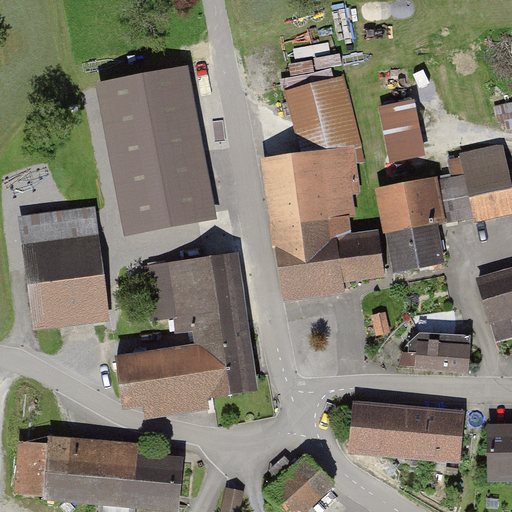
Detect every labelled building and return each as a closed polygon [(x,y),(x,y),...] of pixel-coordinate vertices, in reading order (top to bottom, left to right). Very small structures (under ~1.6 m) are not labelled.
[(190,69),(97,88),(127,241),(221,223),(190,69)] [(346,77),(290,92),(307,154),(354,149),(356,168),(372,163),(346,77)] [(423,99),(382,107),(394,166),(435,157),(423,99)] [(382,188),(399,278),(453,268),(445,227),(511,214),(511,162),(509,146),(463,155),(466,172),(382,188)] [(271,158),(288,304),(354,297),(352,283),(394,278),(388,231),(364,234),(356,168),(354,149),(307,154),(271,158)] [(102,208),(27,219),(44,334),(119,323),(102,208)] [(144,265),(152,326),(201,319),(258,311),(250,250),(144,265)] [(501,338),(511,334),(511,265),(482,275),(501,338)] [(205,345),(153,352),(161,415),(270,400),(258,311),(201,319),(205,345)] [(482,347),(425,342),(422,374),(479,379),(482,347)] [(478,413),(362,403),(357,456),(473,466),(478,413)] [(511,428),(501,429),(502,484),(511,483),(511,428)] [(183,463),(26,450),(22,494),(103,501),(101,511),(134,511),(135,505),(179,508),(183,463)] [(312,456),(276,494),(292,511),(321,511),(344,490),(316,459),(312,456)] [(250,511),(253,491),(228,488),(224,511),(250,511)]
